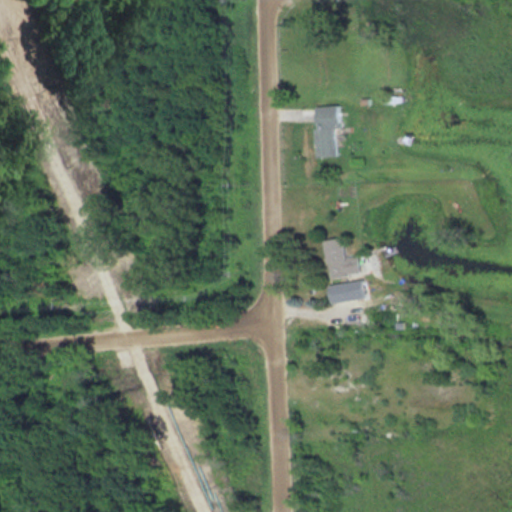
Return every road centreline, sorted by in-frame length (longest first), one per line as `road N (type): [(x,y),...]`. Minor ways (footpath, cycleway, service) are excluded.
road 1 (residential): [(281,511),(266,0)]
road 2 (residential): [(0,350),(275,322)]
